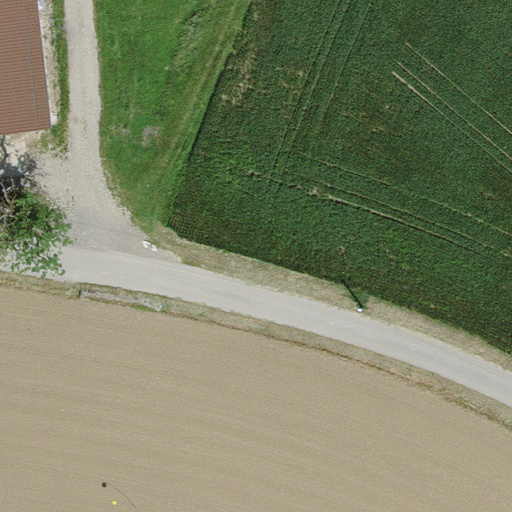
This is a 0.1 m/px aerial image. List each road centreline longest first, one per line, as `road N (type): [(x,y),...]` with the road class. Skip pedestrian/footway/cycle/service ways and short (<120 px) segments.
road 1 (unclassified): [(0,249),(102,266),(389,338),(511,390)]
road 2 (track): [(244,0),(128,272)]
road 3 (track): [(102,266),(78,0)]
